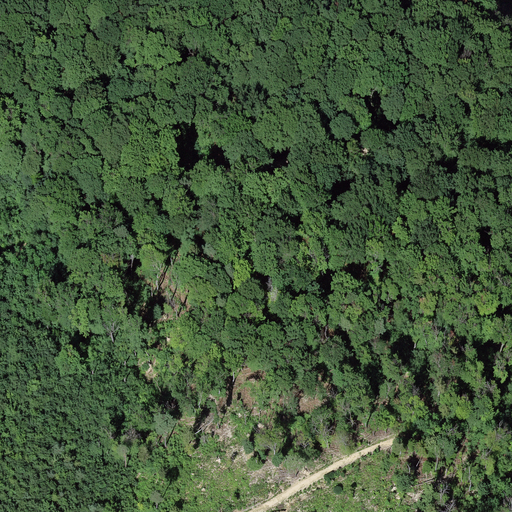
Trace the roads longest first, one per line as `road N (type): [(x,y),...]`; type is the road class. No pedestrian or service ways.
road 1 (track): [(511,165),(452,143),(186,181),(0,259)]
road 2 (track): [(251,511),(415,432),(511,441)]
